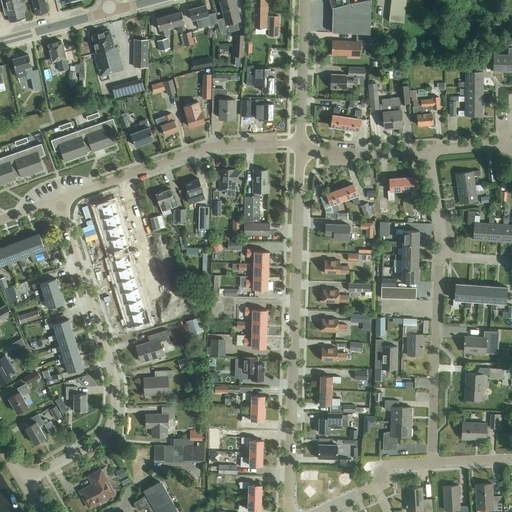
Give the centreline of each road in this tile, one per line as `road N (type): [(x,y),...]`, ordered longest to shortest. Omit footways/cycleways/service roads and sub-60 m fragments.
road 1 (residential): [(287,511),(301,147)]
road 2 (residential): [(23,483),(96,442),(116,396),(59,200)]
road 3 (residential): [(59,200),(218,145),(301,147)]
road 4 (residential): [(432,462),(436,266),(444,255)]
road 5 (residential): [(301,147),(304,0)]
road 6 (residential): [(301,147),(429,151)]
road 7 (residential): [(320,511),(373,486),(388,466),(432,462)]
